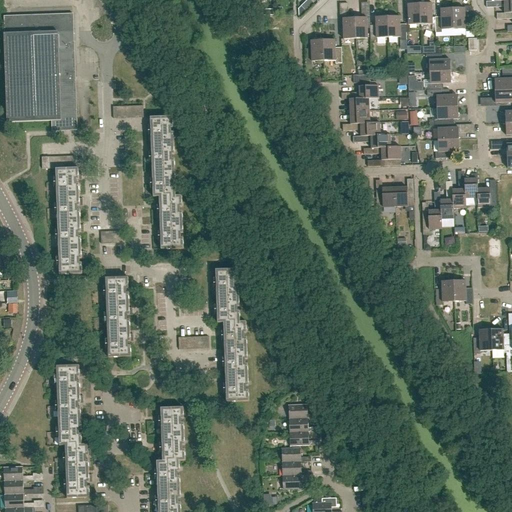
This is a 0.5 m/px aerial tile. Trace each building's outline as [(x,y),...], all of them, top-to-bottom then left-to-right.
[(406,26),(421,25),(420,4),(413,5),(413,0),(406,0),(407,5),(408,5),(409,18),(406,18),(406,25),(406,26)] [(436,24),(435,18),(432,18),(432,4),(433,4),(432,0),(426,0),(427,4),(420,4),(421,25),(433,25),(433,24),(436,24)] [(511,0),(494,0),(495,2),(487,2),(487,8),(505,8),(505,1),(511,0)] [(355,19),(356,40),(368,39),(367,18),(368,18),(367,3),(361,3),(361,18),(355,19)] [(356,40),(355,19),(349,19),(348,4),(342,4),(342,19),(343,19),(344,40),(356,40)] [(453,9),(454,30),(466,29),(466,32),(472,32),(472,16),(465,17),(465,8),(453,9)] [(442,30),(454,30),(453,9),(441,9),(441,18),(435,18),(436,24),(436,34),(442,33),(442,30)] [(77,125),(76,89),(73,16),(5,19),(5,35),(6,71),(8,123),(16,123),(52,122),(52,131),(53,132),(77,131),(77,130),(77,125)] [(377,39),(389,38),(388,17),(376,18),(376,26),(370,26),(371,42),(377,42),(377,39)] [(406,25),(400,25),(400,17),(388,17),(389,38),(400,38),(401,48),(407,48),(407,41),(406,26),(406,25)] [(469,51),(477,51),(477,39),(469,40),(469,51)] [(323,41),(324,62),(336,61),(336,64),(342,64),(342,48),(336,48),(336,40),(323,41)] [(312,62),(324,62),(323,41),(311,41),(312,49),(306,49),(306,65),(313,65),(312,62)] [(430,73),(451,72),(451,60),(442,61),(442,55),(426,55),(426,61),(430,61),(430,73)] [(430,84),(427,84),(427,91),(444,90),(443,84),(452,84),(451,72),(430,73),(430,84)] [(495,92),(511,91),(511,73),(503,74),(503,80),(495,80),(495,92)] [(354,84),(359,84),(360,93),(360,99),(369,99),(379,99),(379,86),(370,87),(370,75),(354,76),(354,84)] [(427,97),(437,97),(437,108),(458,108),(458,96),(450,96),(450,90),(444,90),(427,91),(427,97)] [(511,91),(495,92),(495,99),(481,99),(481,106),(496,105),(496,104),(511,103),(511,91)] [(370,111),(369,99),(360,99),(360,93),(352,94),(352,100),(350,100),(350,112),(370,111)] [(458,108),(437,108),(438,120),(435,120),(435,127),(451,126),(451,120),(459,120),(458,108)] [(370,124),(370,123),(370,111),(350,112),(351,125),(353,125),(353,131),(361,131),(361,124),(370,124)] [(152,145),(174,144),(173,117),(151,118),(151,124),(147,125),(147,131),(147,132),(151,132),(152,145)] [(380,135),(380,123),(370,123),(370,124),(361,124),(361,131),(361,137),(363,137),(363,139),(353,140),(354,143),(372,143),(371,136),(380,136),(380,135)] [(438,141),(459,140),(459,134),(474,133),(474,127),(459,127),(459,128),(438,129),(438,141)] [(391,148),(391,135),(380,135),(380,136),(371,136),(372,143),(372,149),(374,149),(374,151),(364,151),(364,155),(382,154),(382,148),(391,148)] [(452,152),(460,152),(459,140),(438,141),(439,153),(436,153),(436,159),(452,158),(452,152)] [(153,171),(175,170),(174,144),(152,145),(152,146),(152,151),(148,151),(148,158),(152,158),(153,171)] [(507,157),(511,156),(511,144),(507,145),(507,144),(492,144),(492,150),(507,150),(507,157)] [(382,148),(382,154),(382,161),(368,161),(368,167),(401,166),(401,160),(401,147),(391,148),(382,148)] [(43,170),(51,170),(50,158),(42,158),(43,167),(43,170)] [(63,169),(57,170),(56,170),(57,182),(57,187),(79,186),(79,181),(82,180),(82,173),(79,173),(79,169),(75,169),(69,169),(63,169)] [(153,185),(154,198),(159,198),(176,197),(175,170),(153,171),(153,173),(153,177),(149,177),(149,184),(149,185),(153,185)] [(477,189),(478,189),(478,179),(465,180),(465,182),(459,182),(459,190),(465,190),(465,199),(466,199),(477,199),(478,199),(477,189)] [(454,210),(466,209),(466,199),(465,199),(465,190),(459,190),(452,190),(452,188),(448,182),(446,183),(446,182),(446,183),(446,190),(446,193),(447,200),(447,201),(453,200),(453,210),(454,210)] [(58,217),(80,216),(80,207),(83,207),(83,206),(83,199),(80,199),(79,195),(79,186),(57,187),(58,217)] [(377,208),(396,207),(395,188),(382,189),(383,191),(376,191),(377,208)] [(408,190),(408,188),(395,188),(396,207),(414,207),(414,190),(408,190)] [(490,189),(478,189),(477,189),(478,199),(477,199),(478,209),(491,209),(491,208),(497,208),(497,200),(496,191),(490,191),(490,189)] [(156,211),(160,211),(160,224),(183,223),(182,196),(176,197),(159,198),(160,203),(156,203),(156,211)] [(454,220),(454,210),(453,210),(453,200),(447,201),(447,200),(441,201),(441,203),(435,203),(435,211),(441,211),(441,220),(442,220),(454,220)] [(442,230),(442,220),(441,220),(441,211),(435,211),(429,211),(429,214),(423,214),(423,231),(442,230)] [(59,246),(81,245),(81,233),(84,233),(83,226),(81,226),(80,222),(80,216),(58,217),(59,246)] [(183,223),(160,224),(160,230),(157,230),(157,237),(161,237),(161,250),(184,250),(183,223)] [(398,248),(406,248),(406,239),(398,239),(398,248)] [(81,245),(59,246),(60,276),(82,275),(82,260),(85,260),(84,252),(81,252),(81,249),(81,245)] [(217,297),(239,296),(238,270),(216,271),(216,277),(212,277),(212,285),(216,284),(217,297)] [(107,305),(129,305),(129,290),(132,290),(132,289),(132,282),(129,282),(128,278),(106,279),(106,291),(107,305)] [(443,303),(454,302),(454,281),(442,282),(442,290),(436,290),(437,306),(443,306),(443,303)] [(454,281),(454,302),(466,302),(466,305),(473,305),(472,289),(466,289),(466,281),(454,281)] [(240,323),(240,322),(239,296),(217,297),(217,303),(213,303),(213,311),(217,311),(218,324),(224,324),(224,323),(240,323)] [(108,332),(130,331),(130,316),(133,316),(133,315),(132,309),(129,309),(129,305),(107,305),(107,318),(108,332)] [(225,350),(247,349),(246,322),(240,322),(240,323),(224,323),(224,324),(224,330),(220,330),(220,337),(224,337),(225,350)] [(481,355),(480,352),(492,351),(491,330),(479,330),(480,339),(473,339),(474,355),(481,355)] [(491,330),(492,351),(504,351),(504,354),(506,354),(506,360),(510,359),(510,354),(510,337),(504,338),(503,330),(491,330)] [(130,331),(108,332),(109,358),(131,358),(131,342),(134,342),(133,335),(130,335),(130,331)] [(225,376),(248,375),(247,349),(225,350),(225,356),(221,356),(221,364),(225,364),(225,376)] [(57,393),(80,393),(80,378),(83,377),(82,370),(79,370),(79,366),(64,366),(57,367),(57,380),(57,393)] [(248,375),(225,376),(226,382),(222,383),(222,390),(226,390),(226,403),(249,402),(248,375)] [(58,420),(81,419),(81,404),(83,404),(83,403),(83,396),(80,397),(80,393),(57,393),(58,406),(58,420)] [(289,420),(308,419),(307,405),(289,406),(289,420)] [(162,435),(184,434),(183,408),(161,409),(161,415),(157,415),(157,422),(161,422),(162,435)] [(82,445),(81,430),(84,430),(84,423),(81,423),(81,419),(58,420),(59,433),(59,447),(65,446),(82,445)] [(290,433),(308,433),(308,419),(289,420),(290,433)] [(308,433),(290,433),(290,447),(309,446),(308,433)] [(158,449),(162,448),(163,461),(163,462),(179,461),(185,461),(184,434),(162,435),(162,436),(162,441),(158,441),(158,449)] [(66,472),(89,471),(88,456),(91,456),(91,449),(88,449),(88,445),(82,445),(65,446),(66,459),(66,472)] [(282,463),(301,463),(301,449),(282,449),(282,463)] [(153,475),(157,475),(158,488),(180,487),(179,461),(163,462),(163,461),(157,461),(157,468),(153,468),(153,475)] [(302,476),(302,477),(311,476),(311,471),(302,472),(301,463),(282,463),(283,477),(302,476)] [(5,482),(23,481),(23,467),(4,468),(5,482)] [(89,471),(66,472),(66,474),(67,485),(67,498),(67,499),(90,498),(89,483),(92,483),(92,482),(92,475),(89,475),(89,471)] [(302,485),(302,477),(302,476),(283,477),(283,491),(304,490),(312,490),(312,487),(311,485),(302,485)] [(5,496),(24,495),(23,481),(5,482),(5,496)] [(158,511),(181,511),(180,487),(158,488),(158,494),(154,494),(154,502),(158,501),(158,511)] [(6,509),(24,508),(24,495),(5,496),(6,509)] [(332,511),(332,508),(337,508),(336,499),(322,499),(322,504),(313,504),(313,511),(332,511)]
